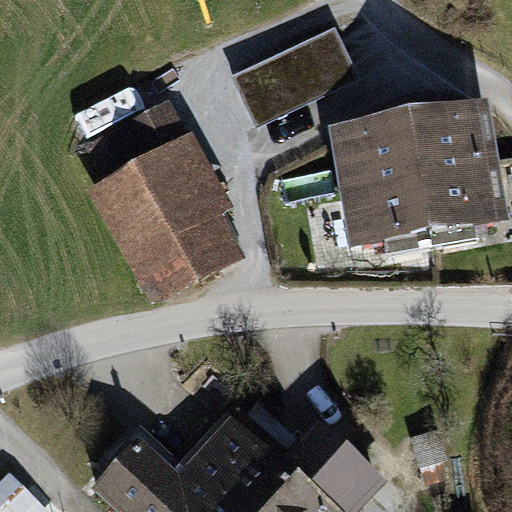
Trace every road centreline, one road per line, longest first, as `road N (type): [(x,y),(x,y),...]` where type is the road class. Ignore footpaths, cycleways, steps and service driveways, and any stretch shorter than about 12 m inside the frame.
road 1 (unclassified): [(0,374),(92,340),(243,313),(511,310)]
road 2 (track): [(381,0),(423,41),(511,103)]
